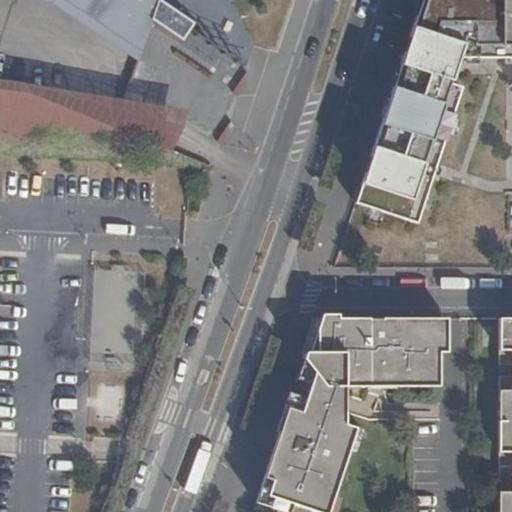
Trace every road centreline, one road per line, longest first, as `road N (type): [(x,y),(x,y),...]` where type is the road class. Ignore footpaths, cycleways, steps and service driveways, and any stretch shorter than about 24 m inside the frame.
road 1 (secondary): [(326,0),(142,511)]
road 2 (secondary): [(264,301),(369,0)]
road 3 (residential): [(264,301),(511,302)]
road 4 (secondary): [(192,511),(264,301)]
